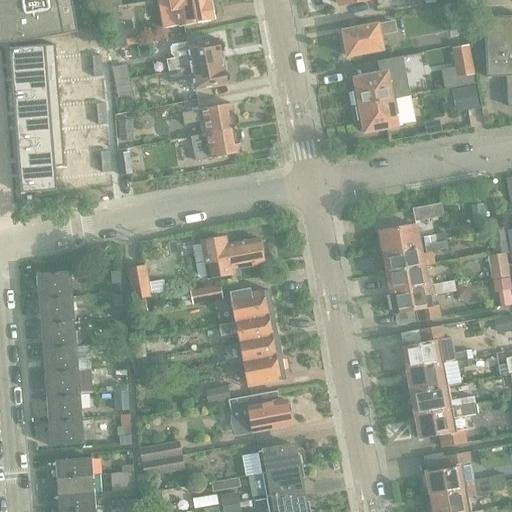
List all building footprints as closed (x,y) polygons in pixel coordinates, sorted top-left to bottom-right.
[(71,0),(0,0),(0,47),(78,33),(71,0)] [(218,14),(217,7),(212,2),(211,2),(210,0),(169,0),(172,12),(176,11),(179,27),(216,20),(218,14)] [(127,46),(123,22),(119,23),(117,8),(105,10),(111,49),(127,46)] [(511,76),(511,17),(484,18),(486,78),(506,77),(511,76)] [(382,51),(379,36),(396,33),(394,23),(343,33),(348,57),(382,51)] [(223,64),(222,54),(225,50),(223,43),(219,40),(187,46),(187,43),(172,46),(170,49),(171,56),(174,57),(174,59),(167,61),(169,74),(223,64)] [(55,45),(9,49),(11,74),(57,70),(55,45)] [(472,45),(456,46),(457,70),(473,70),(472,45)] [(424,54),(394,56),(395,67),(425,64),(424,54)] [(101,56),(92,57),(93,68),(102,67),(101,56)] [(230,81),(229,74),(225,71),(223,64),(169,74),(171,84),(193,80),(195,91),(227,85),(230,81)] [(102,67),(93,68),(94,78),(103,77),(102,67)] [(129,81),(126,67),(113,70),(115,84),(129,81)] [(57,70),(11,74),(13,98),(59,94),(57,70)] [(395,99),(392,85),(398,84),(396,72),(355,80),(357,90),(352,91),(355,106),(395,99)] [(132,94),(129,81),(115,84),(118,97),(132,94)] [(480,107),(477,87),(452,91),(455,110),(480,107)] [(59,94),(13,98),(15,122),(61,118),(59,94)] [(395,99),(355,106),(359,123),(363,122),(365,132),(414,124),(409,96),(395,99)] [(105,104),(96,105),(97,115),(106,115),(105,104)] [(232,104),(182,114),(184,125),(201,122),(204,136),(237,130),(236,127),(239,124),(237,117),(234,115),(232,104)] [(106,115),(97,115),(98,126),(107,125),(106,115)] [(61,118),(15,122),(17,146),(63,142),(61,118)] [(132,138),(130,122),(120,123),(122,139),(132,138)] [(204,136),(191,138),(196,162),(241,153),(239,143),(241,140),(240,133),(237,131),(237,130),(204,136)] [(63,142),(17,146),(19,170),(55,167),(55,168),(65,167),(65,166),(63,142)] [(110,152),(100,153),(101,163),(111,162),(110,152)] [(131,174),(128,154),(118,155),(121,176),(131,174)] [(111,162),(101,163),(102,174),(111,173),(111,162)] [(55,167),(19,170),(21,195),(57,192),(55,168),(55,167)] [(444,217),(442,204),(413,210),(415,222),(444,217)] [(446,242),(445,234),(418,239),(416,226),(380,233),(383,254),(446,242)] [(264,264),(260,240),(228,245),(226,238),(201,243),(208,279),(233,275),(232,270),(264,264)] [(157,248),(156,240),(156,239),(144,242),(145,251),(157,248)] [(434,265),(432,253),(448,251),(446,242),(383,254),(387,273),(434,265)] [(509,276),(505,255),(509,254),(509,252),(494,254),(494,255),(487,257),(492,280),(493,279),(509,276)] [(438,285),(436,277),(434,265),(387,273),(391,293),(438,285)] [(151,297),(146,267),(128,270),(133,300),(151,297)] [(73,297),(71,272),(37,275),(39,300),(73,297)] [(509,276),(493,279),(495,291),(511,288),(509,276)] [(431,308),(429,295),(455,290),(453,282),(438,285),(391,293),(395,314),(416,310),(418,322),(442,318),(439,306),(431,308)] [(223,299),(221,287),(190,292),(190,291),(180,293),(183,307),(223,299)] [(273,312),(271,300),(267,301),(265,292),(251,295),(250,289),(230,293),(235,323),(270,318),(269,312),(273,312)] [(113,307),(122,307),(121,295),(112,295),(113,307)] [(75,322),(73,297),(39,300),(41,325),(75,322)] [(275,341),(272,329),(276,324),(271,320),(270,318),(235,323),(219,326),(221,337),(231,335),(231,332),(237,331),(240,345),(256,342),(257,345),(275,341)] [(115,334),(124,333),(123,321),(114,321),(115,334)] [(77,347),(75,322),(41,325),(43,350),(77,347)] [(454,354),(451,339),(444,340),(441,327),(420,331),(422,344),(403,347),(403,349),(401,351),(403,360),(405,361),(407,370),(443,364),(455,362),(454,354)] [(278,360),(277,353),(280,348),(275,345),(275,341),(257,345),(256,342),(240,345),(226,348),(230,370),(241,368),(241,367),(243,366),(278,360)] [(130,343),(115,344),(117,361),(132,360),(130,343)] [(89,359),(78,360),(77,347),(43,350),(45,374),(78,371),(78,370),(90,370),(89,359)] [(147,362),(146,348),(134,348),(135,363),(147,362)] [(471,351),(466,352),(454,354),(455,362),(472,359),(471,351)] [(282,359),(278,360),(243,366),(247,388),(282,381),(280,372),(284,372),(282,359)] [(474,366),(472,359),(455,362),(457,370),(474,366)] [(148,373),(147,362),(135,363),(135,374),(148,373)] [(448,387),(443,364),(407,370),(409,380),(407,382),(409,391),(411,392),(411,393),(448,387)] [(125,369),(115,370),(116,380),(126,379),(125,369)] [(80,396),(78,371),(45,374),(46,399),(80,396)] [(230,400),(228,387),(205,392),(207,405),(230,400)] [(450,402),(448,387),(411,393),(412,395),(410,397),(412,406),(414,407),(415,416),(475,405),(474,398),(450,402)] [(288,415),(292,412),(291,405),(286,403),(286,401),(278,402),(276,392),(230,401),(238,436),(291,426),(288,415)] [(82,420),(80,396),(46,399),(48,422),(82,420)] [(456,432),(454,419),(465,417),(465,415),(477,413),(475,405),(415,416),(417,426),(416,428),(417,437),(420,438),(420,440),(440,436),(442,448),(466,444),(464,431),(456,432)] [(121,426),(131,425),(130,416),(120,417),(121,426)] [(84,445),(82,420),(48,422),(50,447),(84,445)] [(139,449),(142,466),(182,458),(179,441),(139,449)] [(302,468),(300,456),(296,455),(294,446),(258,453),(258,454),(243,457),(247,478),(262,475),(302,468)] [(466,490),(462,468),(470,466),(468,453),(444,457),(446,470),(426,474),(426,475),(425,477),(426,486),(429,487),(430,496),(466,490)] [(185,470),(182,458),(142,466),(144,478),(185,470)] [(93,477),(91,459),(56,462),(57,480),(93,477)] [(133,474),(133,465),(121,466),(122,474),(133,474)] [(303,492),(301,481),(304,478),(302,468),(262,475),(267,499),(303,492)] [(94,494),(93,477),(57,480),(58,497),(94,494)] [(490,485),(489,478),(477,480),(479,487),(490,485)] [(235,480),(215,484),(216,492),(237,488),(235,480)] [(470,511),(468,498),(492,493),(490,485),(479,487),(466,490),(430,496),(432,506),(430,508),(431,511),(470,511)] [(310,511),(309,502),(304,501),(303,492),(267,499),(269,511),(310,511)] [(78,511),(95,511),(94,494),(58,497),(59,511),(78,511)] [(240,504),(239,495),(225,498),(227,506),(240,504)] [(216,498),(193,502),(194,511),(218,507),(216,498)]
